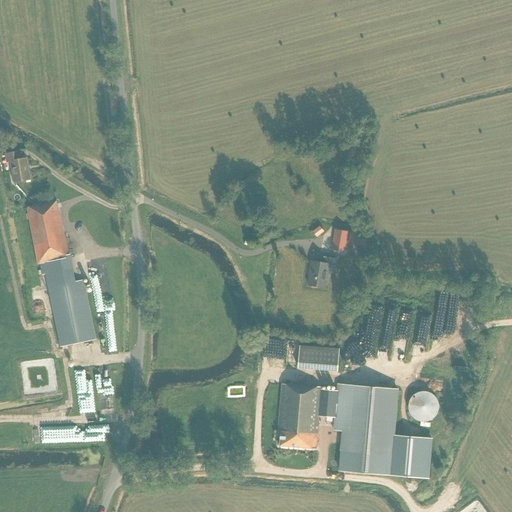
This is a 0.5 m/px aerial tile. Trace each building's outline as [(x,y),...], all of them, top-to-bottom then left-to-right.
[(19,159),(18,151),(6,153),(7,161),(11,160),(15,182),(30,179),(27,157),(19,159)] [(60,214),(57,201),(28,208),(38,263),(40,263),(43,274),(47,273),(50,287),(62,346),(95,339),(82,280),(75,281),(69,254),(60,214)] [(317,238),(324,234),(320,228),(314,232),(317,238)] [(346,251),(349,231),(335,229),(332,249),(346,251)] [(364,246),(367,235),(351,231),(348,242),(364,246)] [(335,273),(337,259),(324,257),(323,263),(312,261),(310,270),(311,270),(309,285),(325,288),(328,272),(335,273)] [(337,371),(339,348),(300,345),(298,368),(337,371)] [(337,471),(425,479),(428,439),(392,435),(395,389),(337,384),(337,390),(320,389),(321,387),(282,384),(278,431),(281,431),(279,446),(316,449),(318,416),(335,417),(333,431),(340,431),(337,471)] [(113,386),(97,387),(98,402),(114,401),(113,386)] [(424,422),(428,421),(431,420),(434,417),(437,414),(438,410),(438,406),(438,402),(436,399),(434,395),(430,393),(427,392),(422,391),(417,392),(414,394),(411,397),(409,401),(408,404),(408,408),(409,412),(411,416),(413,419),(417,421),(421,422),(424,422)]
